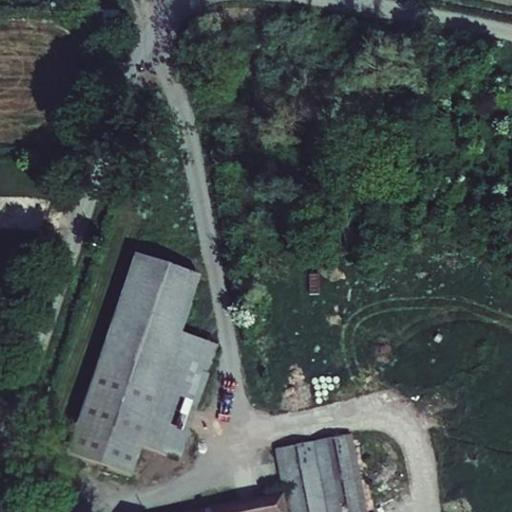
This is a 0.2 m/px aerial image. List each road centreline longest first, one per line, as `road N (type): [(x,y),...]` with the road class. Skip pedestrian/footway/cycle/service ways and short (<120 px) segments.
road 1 (unclassified): [(0,460),(131,86),(157,29),(184,0)]
road 2 (unclassified): [(337,0),(511,33)]
